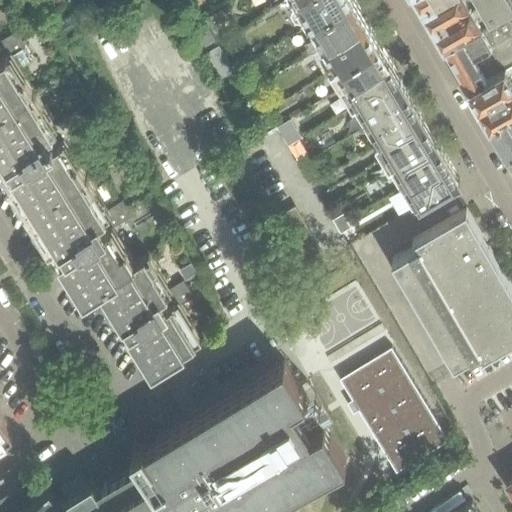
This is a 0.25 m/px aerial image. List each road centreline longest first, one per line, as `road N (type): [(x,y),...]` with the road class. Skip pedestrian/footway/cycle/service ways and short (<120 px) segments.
road 1 (residential): [(74,427),(115,403),(118,391),(88,347),(61,326),(0,230)]
road 2 (residential): [(389,0),(511,207)]
road 3 (residential): [(511,373),(468,408),(483,445),(482,479),(500,511)]
road 4 (residential): [(0,313),(36,395),(60,425),(74,427)]
